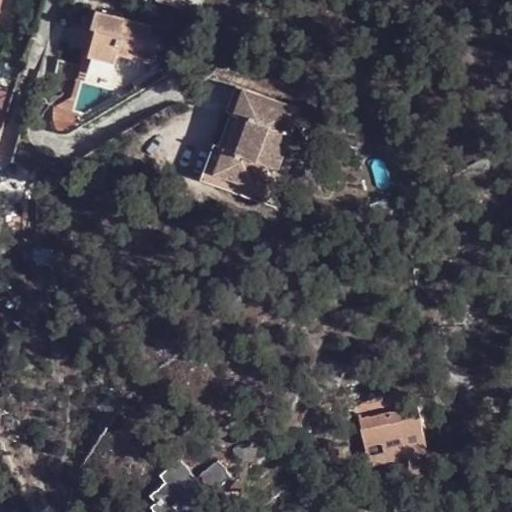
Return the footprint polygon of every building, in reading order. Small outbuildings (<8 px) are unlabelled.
[(158,61),(166,34),(156,31),(158,23),(102,7),(99,25),(103,26),(95,53),(121,61),(124,51),(158,61)] [(215,143),(202,179),(211,183),(225,147),(227,148),(240,115),(234,113),(244,86),(237,84),(228,109),(232,111),(220,145),(215,143)] [(225,147),(211,183),(253,198),(265,164),(279,169),(289,142),(293,133),(291,133),(301,108),(244,86),(234,113),(240,115),(227,148),(225,147)] [(428,411),(369,422),(376,460),(435,449),(428,411)] [(167,511),(200,511),(205,508),(221,495),(216,490),(203,475),(187,455),(168,471),(174,478),(158,492),(164,499),(159,503),(167,511)] [(203,475),(216,490),(237,473),(225,457),(203,475)]
